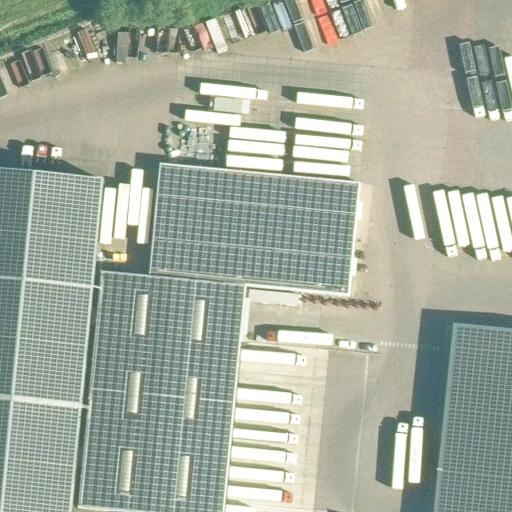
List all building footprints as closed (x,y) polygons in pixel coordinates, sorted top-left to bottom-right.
[(316,17),(286,27),(294,51),(323,42),(325,26),(332,27),(331,38),(339,39),(340,37),(358,39),(359,33),(370,29),(360,0),(318,0),(322,11),(322,18),(316,17)] [(225,19),(217,22),(227,51),(235,48),(225,19)] [(45,44),(51,75),(81,70),(75,39),(45,44)] [(35,46),(0,55),(0,91),(44,80),(35,46)] [(101,275),(78,510),(94,511),(224,511),(246,289),(349,299),(360,186),(159,166),(149,279),(101,275)] [(0,173),(0,511),(73,511),(94,293),(104,183),(0,173)] [(480,240),(470,185),(442,190),(440,178),(414,183),(424,236),(438,233),(441,247),(480,240)] [(511,242),(511,198),(492,200),(494,244),(511,242)] [(511,511),(511,333),(453,327),(434,511),(511,511)]
